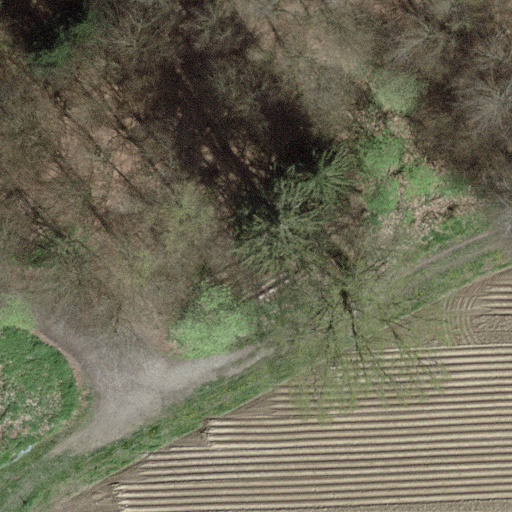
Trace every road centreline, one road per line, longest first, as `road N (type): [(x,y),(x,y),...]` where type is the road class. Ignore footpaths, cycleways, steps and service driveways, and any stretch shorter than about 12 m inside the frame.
road 1 (track): [(511,305),(0,511)]
road 2 (track): [(0,277),(82,329),(196,432)]
